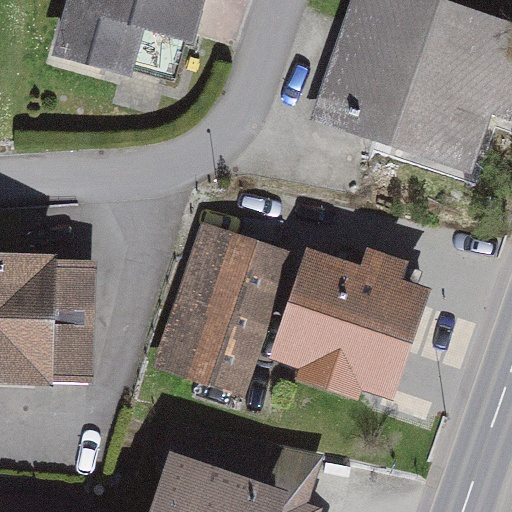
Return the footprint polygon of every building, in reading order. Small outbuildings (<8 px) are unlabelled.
[(197,0),(57,0),(39,68),(170,103),(197,0)] [(511,86),(511,29),(411,0),(345,0),(306,133),(462,179),(477,126),(499,132),(511,86)] [(398,295),(211,231),(168,357),(354,421),(398,295)] [(58,245),(0,242),(0,376),(95,379),(99,256),(58,254),(58,245)] [(308,511),(156,458),(136,511),(308,511)] [(0,486),(0,511),(54,511),(57,499),(0,486)]
